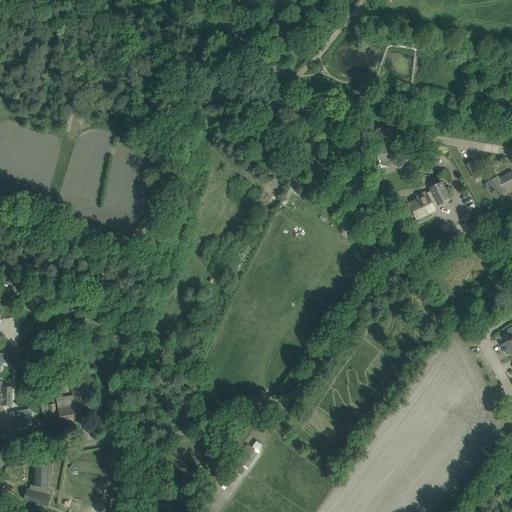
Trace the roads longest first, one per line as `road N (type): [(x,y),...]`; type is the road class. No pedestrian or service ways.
road 1 (track): [(0,464),(225,424),(277,404),(295,392),(379,276),(511,202)]
road 2 (unclassified): [(270,92),(218,98),(183,121),(156,242),(0,208)]
road 3 (unclassified): [(270,92),(361,123),(511,150)]
road 4 (track): [(156,242),(114,441)]
